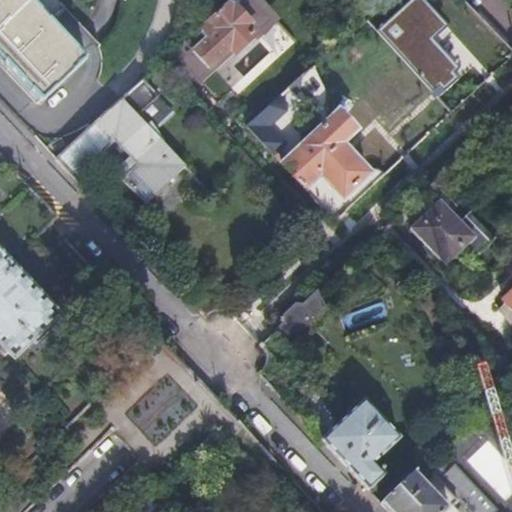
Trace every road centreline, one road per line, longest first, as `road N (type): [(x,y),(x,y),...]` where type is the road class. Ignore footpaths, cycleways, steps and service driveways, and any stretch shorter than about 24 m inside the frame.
road 1 (residential): [(208,354),(0,133)]
road 2 (residential): [(208,354),(48,511)]
road 3 (residential): [(358,511),(208,354)]
